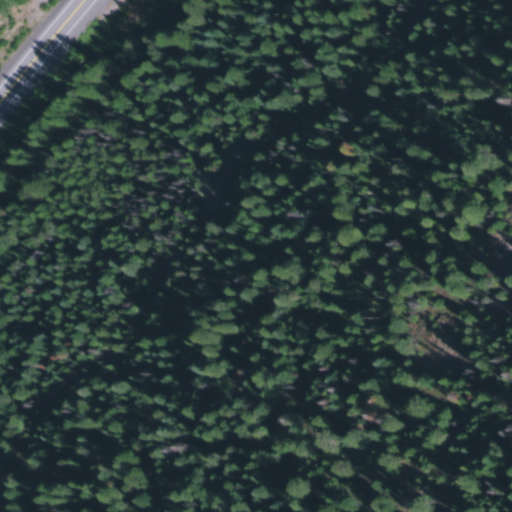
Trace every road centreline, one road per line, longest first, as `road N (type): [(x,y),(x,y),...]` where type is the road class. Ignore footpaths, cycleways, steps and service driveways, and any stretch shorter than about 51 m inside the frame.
road 1 (track): [(37,511),(138,307),(384,0)]
road 2 (primary): [(88,0),(0,106)]
